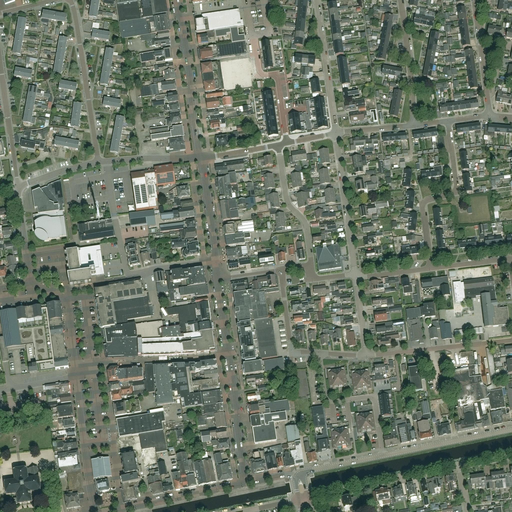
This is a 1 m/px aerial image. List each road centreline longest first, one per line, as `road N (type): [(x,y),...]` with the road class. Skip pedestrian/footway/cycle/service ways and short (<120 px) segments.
road 1 (residential): [(216,278),(245,485)]
road 2 (residential): [(215,261),(128,278),(105,161)]
road 3 (residential): [(430,269),(421,203),(456,192),(447,121)]
road 4 (residential): [(97,162),(70,0)]
road 5 (residential): [(175,0),(201,158)]
road 6 (residential): [(303,499),(458,463)]
road 7 (residential): [(382,457),(374,399),(326,400),(319,353)]
road 8 (residential): [(366,355),(511,340)]
road 9 (residential): [(355,274),(335,132)]
road 10 (residential): [(94,511),(76,376)]
road 11 (residential): [(114,511),(245,485)]
road 12 (residential): [(335,132),(316,0)]
road 13 (tertiary): [(382,457),(511,429)]
road 14 (residential): [(308,266),(305,227),(285,196),(277,144)]
road 15 (residential): [(18,187),(0,61)]
road 16 (residential): [(412,125),(400,0)]
